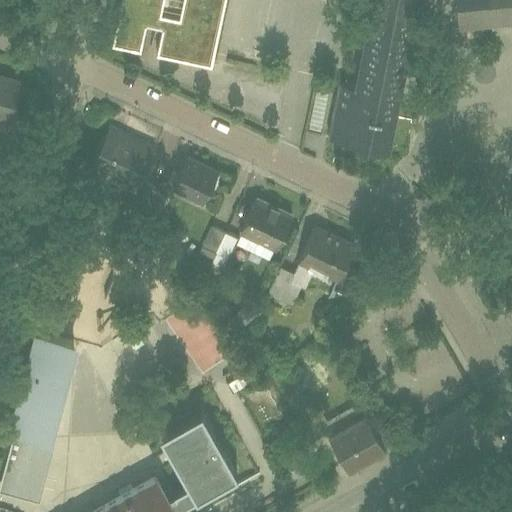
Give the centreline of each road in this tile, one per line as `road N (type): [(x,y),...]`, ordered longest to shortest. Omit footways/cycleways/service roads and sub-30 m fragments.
road 1 (residential): [(66,62),(378,202),(419,255),(511,412)]
road 2 (residential): [(0,324),(66,62)]
road 3 (tertiary): [(511,416),(347,511)]
